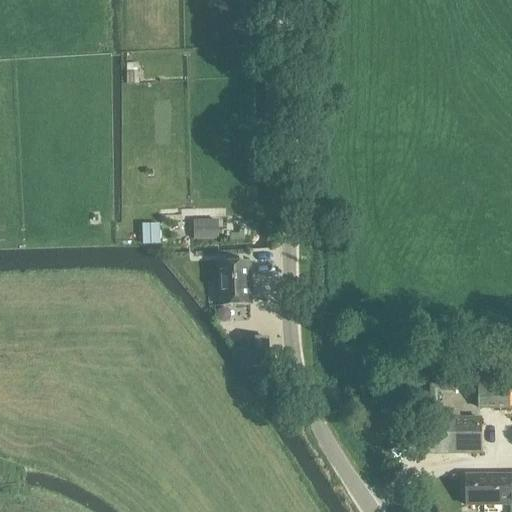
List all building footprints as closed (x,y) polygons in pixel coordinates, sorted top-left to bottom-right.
[(194,221),(194,241),(219,241),(219,221),(194,221)] [(250,263),(249,263),(219,265),(221,307),(252,306),(250,263)] [(267,339),(243,340),(244,368),(268,367),(267,339)] [(479,383),(479,410),(511,410),(511,383),(479,383)] [(430,456),(481,455),(481,420),(430,421),(430,456)] [(511,477),(467,478),(467,506),(511,506),(511,477)]
